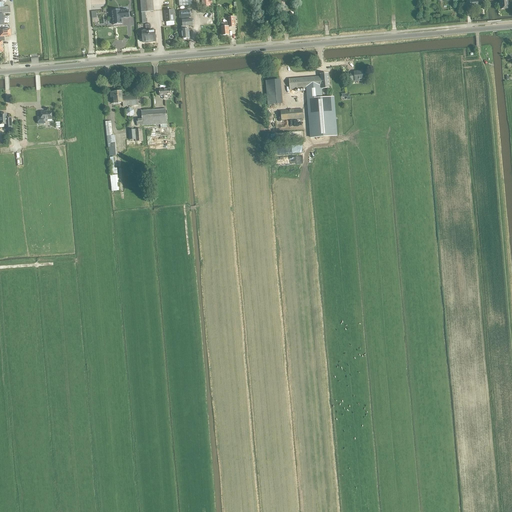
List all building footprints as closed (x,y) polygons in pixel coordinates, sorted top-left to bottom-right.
[(140,0),(142,13),(146,12),(154,12),(152,0),(140,0)] [(469,0),(471,9),(483,8),(482,1),(487,0),(486,0),(469,0)] [(507,0),(500,0),(501,9),(509,8),(507,0)] [(0,25),(4,25),(3,14),(11,13),(10,6),(4,7),(3,2),(0,2),(0,25)] [(120,9),(111,10),(113,24),(121,24),(121,17),(129,17),(129,9),(120,10),(120,9)] [(166,22),(174,21),(173,10),(165,11),(166,22)] [(190,10),(181,10),(181,18),(191,17),(190,10)] [(223,35),(229,35),(229,27),(234,26),(234,19),(234,17),(228,18),(228,23),(222,23),(223,35)] [(182,28),(187,28),(187,26),(193,26),(192,19),(182,20),(183,25),(182,25),(182,28)] [(151,31),(151,30),(151,29),(151,28),(151,24),(148,24),(150,42),(156,42),(156,31),(151,31)] [(187,29),(187,28),(182,28),(183,39),(184,38),(185,39),(187,39),(187,38),(190,38),(189,29),(187,29)] [(366,74),(365,70),(354,71),(354,74),(350,74),(351,81),(355,80),(355,79),(359,78),(359,81),(368,80),(368,74),(366,74)] [(290,89),(296,89),(300,89),(307,88),(321,87),(321,89),(329,88),(328,73),(320,74),(321,76),(289,78),(290,89)] [(267,104),(281,103),(279,80),(265,81),(267,104)] [(322,95),(321,89),(321,87),(307,88),(311,138),(336,136),(333,97),(322,98),(322,95)] [(170,89),(170,88),(167,89),(159,90),(160,96),(162,96),(162,99),(166,98),(165,95),(172,94),(171,89),(170,89)] [(122,96),(122,92),(111,92),(112,103),(123,103),(123,106),(138,105),(137,95),(122,96)] [(129,108),(126,111),(126,116),(130,118),(134,115),(134,110),(129,108)] [(137,126),(167,124),(166,109),(142,111),(143,118),(137,118),(137,126)] [(281,111),(281,119),(303,118),(303,109),(281,111)] [(38,123),(45,123),(45,119),(52,119),(51,111),(41,111),(41,117),(37,117),(38,123)] [(6,117),(6,113),(0,112),(0,123),(4,123),(4,128),(11,128),(10,117),(6,117)] [(142,129),(129,130),(130,140),(135,139),(136,142),(143,141),(143,139),(142,129)] [(112,191),(120,191),(117,168),(110,168),(111,176),(112,191)]
